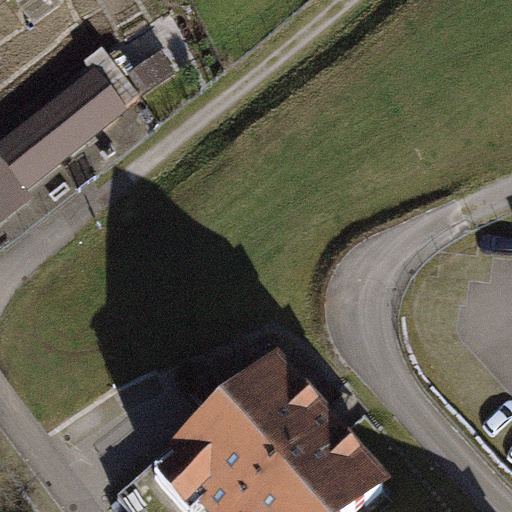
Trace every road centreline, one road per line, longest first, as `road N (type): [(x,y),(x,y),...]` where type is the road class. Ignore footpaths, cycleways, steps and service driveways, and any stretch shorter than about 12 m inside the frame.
road 1 (track): [(511,511),(367,356),(354,313),(369,277),(402,250),(511,198)]
road 2 (track): [(309,0),(0,250)]
road 3 (track): [(0,374),(71,440),(123,511)]
